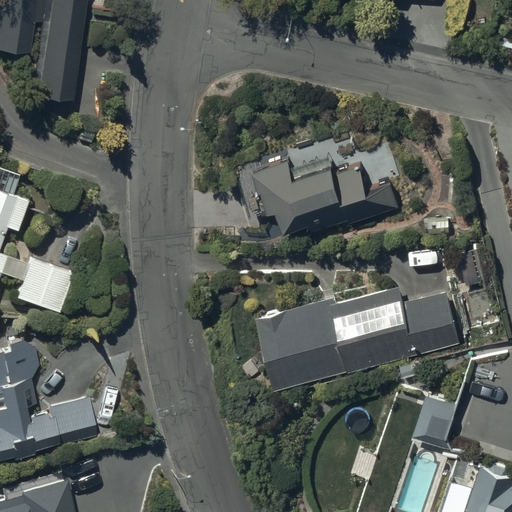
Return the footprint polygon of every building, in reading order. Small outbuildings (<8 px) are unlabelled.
[(37,86),(71,91),(84,0),(0,0),(0,33),(27,38),(32,9),(40,10),(31,69),(39,70),(37,86)] [(289,153),(255,163),(260,180),(265,179),(270,197),(278,194),(286,219),(311,212),(314,223),(350,212),(351,215),(398,201),(391,177),(369,178),(363,158),(338,166),(334,153),(293,165),(289,153)] [(0,264),(21,274),(15,289),(58,307),(74,268),(31,250),(28,258),(0,246),(0,236),(7,220),(16,224),(28,194),(12,188),(18,173),(0,165),(0,264)] [(335,289),(259,305),(276,380),(344,366),(344,364),(459,339),(448,285),(404,294),(401,279),(336,293),(335,289)] [(0,446),(11,444),(12,450),(34,446),(33,441),(59,437),(59,442),(96,435),(89,394),(49,400),(50,406),(46,407),(46,405),(27,408),(26,397),(35,396),(31,372),(38,363),(35,344),(22,335),(8,336),(9,343),(3,344),(8,373),(4,374),(0,374),(0,446)] [(460,399),(429,387),(413,430),(444,442),(460,399)] [(475,478),(454,470),(439,511),(511,511),(511,466),(500,460),(481,459),(475,478)] [(20,482),(0,485),(0,511),(74,511),(68,471),(19,479),(20,482)]
